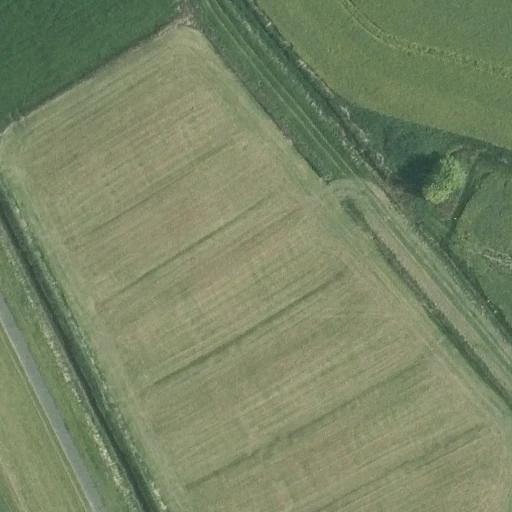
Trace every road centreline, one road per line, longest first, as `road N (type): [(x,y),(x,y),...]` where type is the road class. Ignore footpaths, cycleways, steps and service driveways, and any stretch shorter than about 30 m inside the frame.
road 1 (track): [(202,0),(511,372)]
road 2 (track): [(97,511),(0,312)]
